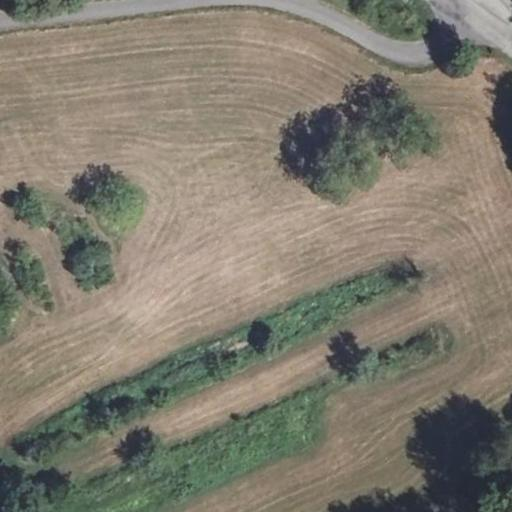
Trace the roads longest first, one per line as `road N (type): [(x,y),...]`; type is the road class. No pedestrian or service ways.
road 1 (unclassified): [(470,8),(455,36),(425,53),(385,49),(304,5),(278,0)]
road 2 (unclassified): [(189,0),(0,24)]
